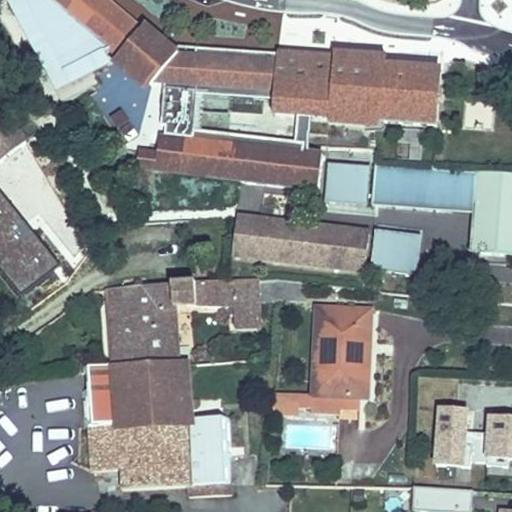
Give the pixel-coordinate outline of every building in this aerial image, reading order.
[(155,84),(180,53),(148,23),(143,28),(140,25),(141,24),(112,0),(47,0),(71,20),(72,19),(78,23),(77,24),(118,59),(113,65),(146,94),(155,84)] [(337,52),(337,56),(381,65),(389,65),(390,56),(385,56),(361,54),(337,52)] [(197,55),(180,53),(155,84),(165,82),(169,76),(195,78),(197,55)] [(280,61),(278,99),(278,114),(300,116),(311,116),(333,118),(379,122),(380,122),(441,125),(444,69),(389,65),(381,65),(337,56),(314,55),(281,53),(280,61)] [(278,99),(280,61),(268,60),(197,55),(195,78),(169,76),(165,82),(162,123),(166,123),(165,133),(160,138),(158,156),(139,154),(138,172),(240,181),(243,136),(196,129),(200,93),(278,99)] [(28,139),(3,108),(0,110),(0,161),(1,163),(28,139)] [(243,136),(240,181),(320,191),(324,156),(309,154),(304,154),(304,135),(311,135),(311,116),(300,116),(297,143),(243,136)] [(333,118),(332,124),(364,126),(379,127),(379,122),(333,118)] [(329,164),(327,202),(368,205),(371,167),(329,164)] [(511,174),(433,169),(377,165),(374,207),(474,213),(485,214),(482,256),(511,258),(511,174)] [(485,214),(474,213),(472,255),(482,256),(485,214)] [(236,219),(232,258),(365,267),(369,231),(236,219)] [(377,232),(373,268),(419,273),(424,236),(377,232)] [(170,286),(110,290),(111,328),(114,368),(83,370),(84,376),(88,375),(89,392),(85,392),(85,403),(88,403),(90,420),(86,420),(87,428),(92,427),(95,471),(125,470),(126,489),(175,486),(228,483),(226,456),(234,455),(231,416),(191,419),(187,360),(175,360),(173,326),(180,325),(178,301),(237,304),(236,322),(256,322),(257,283),(230,282),(170,286)] [(315,395),(361,397),(362,397),(363,366),(364,345),(371,345),(371,319),(372,312),(372,309),(319,308),(315,395)] [(472,412),(440,410),(437,468),(469,470),(472,412)] [(511,420),(492,419),(488,468),(510,470),(511,464),(511,420)] [(226,456),(228,483),(236,482),(234,455),(226,456)] [(472,511),(474,493),(416,490),(415,511),(427,511),(472,511)]
